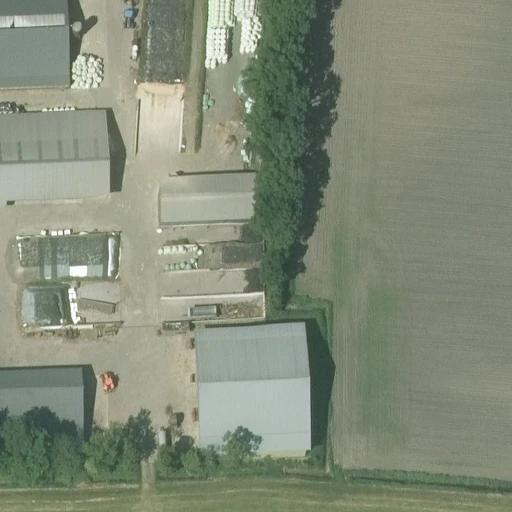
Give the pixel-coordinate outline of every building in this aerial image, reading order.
[(62,0),(0,0),(0,93),(66,91),(66,83),(65,48),(62,0)] [(100,68),(72,67),(71,84),(99,85),(100,68)] [(0,114),(0,187),(100,184),(98,121),(97,111),(0,114)] [(258,187),(159,187),(159,219),(258,219),(258,187)] [(195,337),(200,462),(304,457),(298,333),(195,337)] [(88,375),(89,403),(106,402),(105,374),(88,375)] [(0,458),(62,457),(62,438),(0,440),(0,458)]
